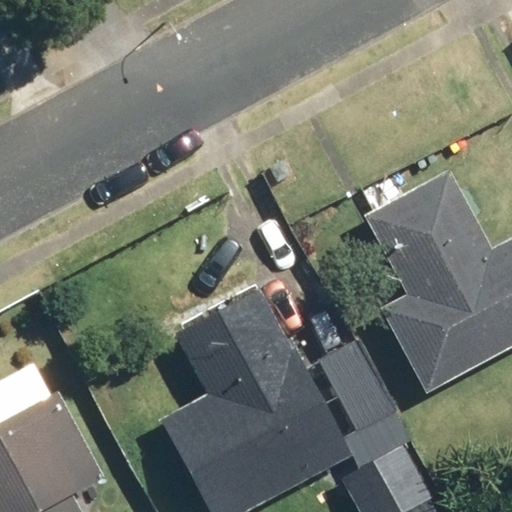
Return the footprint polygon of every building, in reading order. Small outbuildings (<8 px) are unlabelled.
[(372,214),(416,297),(385,314),(426,385),(511,335),(511,242),(489,255),(446,175),(372,214)] [(294,367),(260,293),(186,327),(220,399),(179,416),(220,511),(239,511),(345,467),(301,364),(294,367)] [(361,327),(313,354),(355,430),(403,403),(361,327)] [(89,511),(78,490),(111,474),(68,388),(0,421),(0,511),(89,511)] [(406,445),(342,474),(359,511),(398,511),(430,497),(406,445)]
